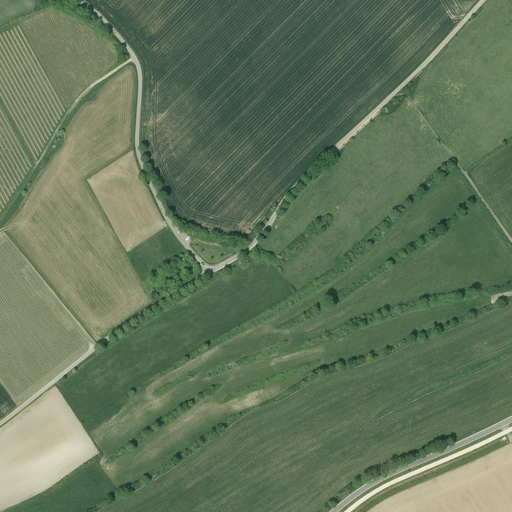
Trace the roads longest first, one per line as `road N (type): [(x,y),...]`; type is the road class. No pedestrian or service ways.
road 1 (unclassified): [(208,272),(248,248),(299,182),(482,0)]
road 2 (unclassified): [(208,272),(171,226),(139,158),(133,55),(77,0)]
road 3 (unclassified): [(0,423),(111,335),(208,272)]
road 4 (tertiary): [(332,511),(377,479),(511,418)]
